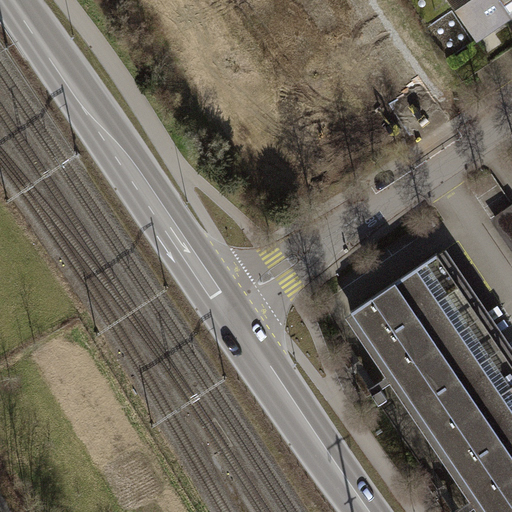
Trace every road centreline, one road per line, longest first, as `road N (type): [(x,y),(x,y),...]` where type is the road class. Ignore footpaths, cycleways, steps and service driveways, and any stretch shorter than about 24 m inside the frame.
road 1 (secondary): [(224,303),(17,0)]
road 2 (residential): [(511,112),(224,303)]
road 3 (secondary): [(371,511),(224,303)]
